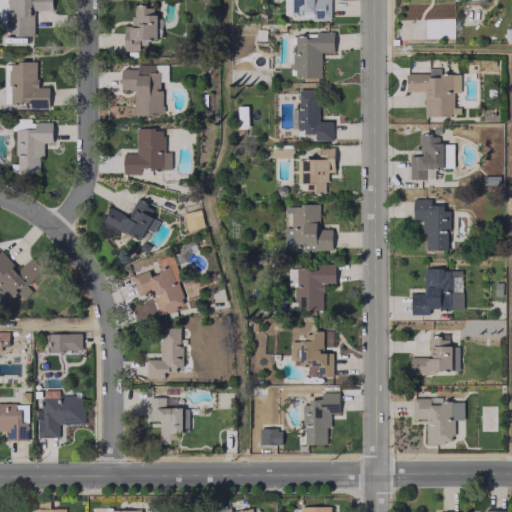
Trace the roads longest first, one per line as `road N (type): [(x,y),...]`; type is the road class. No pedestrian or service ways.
road 1 (secondary): [(0,474),(511,473)]
road 2 (tertiary): [(371,0),(373,472)]
road 3 (residential): [(110,474),(108,306),(88,259),(52,227)]
road 4 (residential): [(52,227),(84,170),(84,0)]
